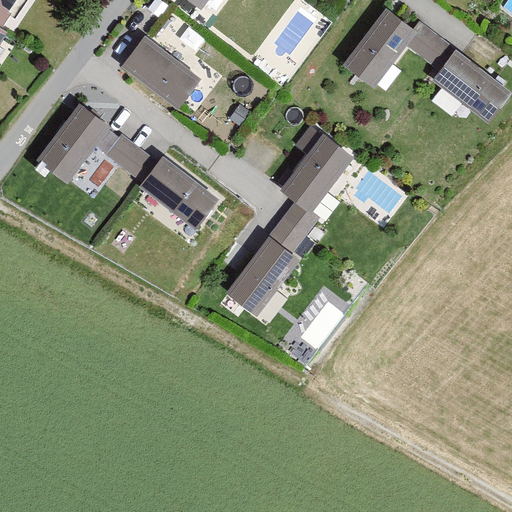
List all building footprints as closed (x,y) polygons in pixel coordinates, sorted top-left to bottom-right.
[(0,0),(0,65),(18,38),(10,33),(30,2),(26,0),(0,0)] [(196,0),(211,10),(218,0),(196,0)] [(352,69),(385,93),(409,61),(504,130),(511,118),(511,88),(399,6),(352,69)] [(189,114),(211,83),(151,40),(129,71),(189,114)] [(198,232),(223,199),(171,160),(164,169),(80,105),(39,158),(89,196),(112,167),(198,232)] [(299,208),(236,293),(273,321),(316,264),(303,255),(371,166),(326,133),(281,193),(299,208)]
